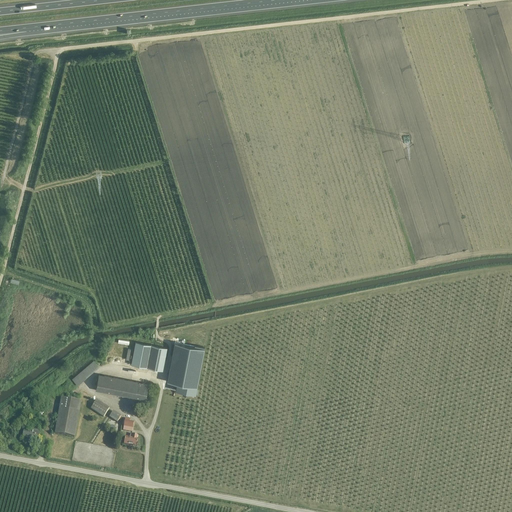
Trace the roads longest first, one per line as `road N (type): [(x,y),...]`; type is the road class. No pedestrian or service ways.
road 1 (tertiary): [(303,511),(0,454)]
road 2 (motorway): [(25,28),(278,0)]
road 3 (unknown): [(0,292),(61,48)]
